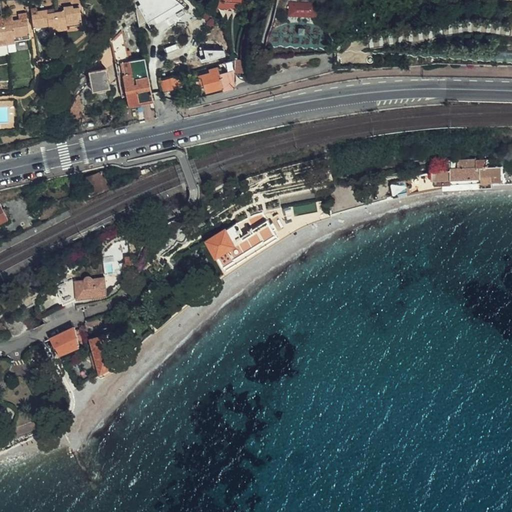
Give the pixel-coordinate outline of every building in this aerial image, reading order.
[(139,28),(181,1),(178,0),(151,0),(135,10),(139,28)] [(317,4),(288,2),(287,16),(316,18),(317,4)] [(31,12),(33,25),(48,22),(48,24),(57,23),(65,22),(65,20),(80,17),(78,4),(71,5),(70,3),(62,5),(63,9),(46,11),(45,7),(38,8),(38,11),(31,12)] [(0,42),(9,41),(14,40),(14,38),(13,34),(28,31),(24,10),(16,11),(17,18),(10,19),(9,12),(0,14),(1,20),(0,20),(0,42)] [(129,105),(154,100),(145,58),(129,61),(128,59),(127,52),(123,33),(112,43),(119,80),(124,79),(127,95),(129,105)] [(246,71),(246,59),(236,59),(237,71),(246,71)] [(296,68),(293,59),(280,63),(280,65),(268,68),(270,76),(283,73),(282,72),(296,68)] [(234,68),(235,60),(227,62),(220,64),(226,71),(234,68)] [(89,72),(90,79),(93,91),(111,87),(107,68),(89,72)] [(223,92),(233,89),(234,71),(220,75),(219,73),(218,68),(207,70),(208,73),(202,74),(204,83),(205,91),(222,87),(223,92)] [(73,90),(75,98),(78,95),(83,87),(90,79),(86,75),(73,90)] [(161,78),(162,90),(180,88),(178,76),(161,78)] [(75,98),(75,99),(70,108),(64,120),(82,117),(78,95),(75,98)] [(454,189),(485,187),(485,181),(495,180),(503,180),(503,166),(488,166),(488,160),(435,163),(435,169),(433,169),(432,170),(433,184),(444,184),(454,183),(454,189)] [(107,186),(103,175),(102,173),(85,179),(91,193),(107,186)] [(0,228),(9,224),(5,215),(1,207),(0,207),(0,228)] [(261,245),(278,234),(289,228),(278,210),(257,215),(242,222),(209,241),(225,267),(261,245)] [(225,267),(228,271),(280,238),(278,234),(261,245),(225,267)] [(138,258),(137,255),(127,259),(128,262),(126,264),(125,267),(126,269),(129,271),(132,271),(134,267),(134,265),(134,264),(138,258)] [(76,301),(110,294),(107,277),(94,279),(91,278),(89,278),(87,279),(86,281),(86,283),(79,284),(75,281),(59,287),(58,292),(68,304),(76,301)] [(12,318),(21,333),(31,327),(21,313),(12,318)] [(4,321),(15,337),(21,333),(12,318),(4,321)] [(54,339),(62,355),(81,344),(76,328),(54,339)] [(103,374),(116,367),(112,354),(117,352),(115,346),(117,342),(119,342),(116,331),(93,338),(97,352),(103,374)] [(86,356),(83,349),(65,360),(68,366),(86,356)] [(98,377),(103,374),(97,352),(91,354),(98,377)]
